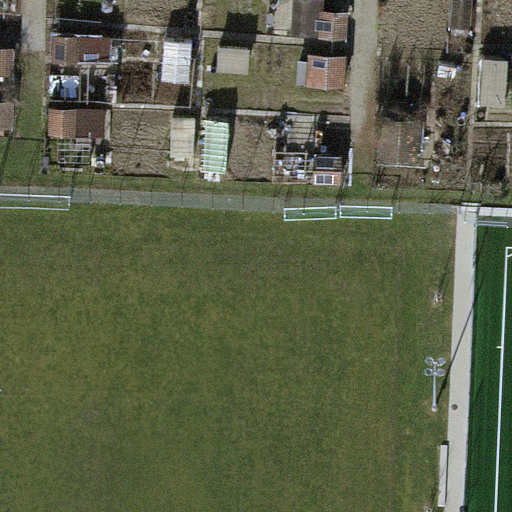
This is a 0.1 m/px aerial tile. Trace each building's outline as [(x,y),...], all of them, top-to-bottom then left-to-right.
[(328,0),(300,0),(300,31),(328,32),(328,1),(328,0)] [(479,0),(462,0),(462,15),(479,15),(479,0)] [(328,1),(328,32),(351,32),(351,1),(328,1)] [(183,32),(141,31),(141,50),(182,51),(183,32)] [(22,35),(0,34),(0,62),(21,63),(22,35)] [(59,36),(56,59),(111,64),(114,42),(59,36)] [(298,44),(256,43),(256,65),(298,66),(298,44)] [(511,48),(495,49),(494,93),(511,93),(511,48)] [(472,56),(452,55),(451,89),(472,89),(472,56)] [(23,91),(0,90),(0,127),(22,128),(23,91)] [(81,100),(55,100),(54,131),(80,131),(81,100)] [(385,161),(422,162),(423,107),(386,107),(385,161)] [(351,112),(315,112),(314,174),(349,175),(351,112)] [(511,133),(497,134),(497,178),(511,177),(511,133)]
